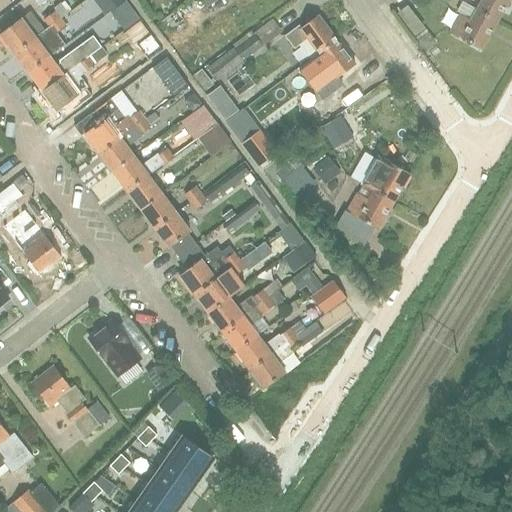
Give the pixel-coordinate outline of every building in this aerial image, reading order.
[(417,0),(407,0),(404,4),(426,28),(436,19),(417,0)] [(480,0),(476,8),(497,20),(508,0),(480,0)] [(43,19),(49,27),(62,18),(69,13),(68,12),(70,10),(64,1),(61,3),(61,2),(53,7),(55,10),(43,19)] [(497,20),(476,8),(470,19),(459,13),(449,30),(481,48),(497,20)] [(299,24),(284,35),(294,49),(297,47),(300,44),(311,59),(336,39),(317,15),(301,27),(299,24)] [(39,22),(29,28),(21,18),(0,34),(15,53),(31,40),(45,30),(39,22)] [(62,18),(49,27),(45,30),(31,40),(15,53),(29,71),(31,69),(50,56),(63,45),(55,34),(67,26),(62,18)] [(138,49),(151,40),(137,21),(124,29),(138,49)] [(433,37),(428,31),(418,39),(426,49),(431,45),(433,37)] [(231,70),(264,46),(254,33),(222,58),(231,70)] [(31,69),(29,71),(43,90),(91,53),(101,46),(93,35),(58,60),(60,62),(56,64),(50,56),(31,69)] [(308,61),(299,67),(320,93),(324,99),(345,83),(339,75),(354,63),(336,39),(311,59),(308,61)] [(91,53),(98,62),(108,55),(101,46),(91,53)] [(80,76),(98,62),(91,53),(43,90),(57,109),(59,107),(66,116),(92,96),(87,89),(89,87),(80,76)] [(167,56),(152,67),(163,81),(174,96),(188,85),(177,71),(167,56)] [(385,74),(389,87),(405,81),(400,69),(385,74)] [(365,91),(370,102),(390,93),(384,81),(365,91)] [(97,124),(85,132),(99,152),(119,137),(133,127),(145,117),(140,110),(130,117),(128,114),(124,116),(110,98),(89,114),(97,124)] [(220,113),(225,119),(239,109),(234,102),(220,113)] [(145,117),(151,126),(159,119),(153,111),(145,117)] [(323,127),(334,147),(353,136),(341,116),(323,127)] [(151,126),(145,117),(133,127),(139,135),(151,126)] [(217,123),(207,131),(220,149),(230,141),(217,123)] [(262,129),(245,141),(261,163),(277,151),(262,129)] [(133,155),(122,139),(119,137),(99,152),(113,171),(133,155)] [(133,155),(113,171),(127,189),(172,155),(167,148),(152,159),(151,157),(141,165),(133,155)] [(278,186),(303,166),(289,148),(288,149),(288,148),(263,168),(278,186)] [(363,183),(373,188),(394,200),(410,173),(379,155),(363,183)] [(326,156),(312,168),(324,183),(339,172),(326,156)] [(243,164),(205,193),(212,202),(250,173),(243,164)] [(161,193),(148,175),(127,189),(141,208),(161,193)] [(258,197),(267,191),(259,179),(250,186),(258,197)] [(188,202),(201,192),(196,185),(183,195),(188,202)] [(394,200),(373,188),(368,198),(357,192),(347,209),(379,227),(394,200)] [(272,218),(282,210),(268,191),(260,198),(257,200),(272,218)] [(201,192),(188,202),(195,211),(208,201),(201,192)] [(175,212),(161,193),(141,208),(155,227),(175,212)] [(255,201),(222,225),(229,234),(261,210),(255,201)] [(43,232),(35,238),(28,229),(33,225),(23,211),(21,212),(13,202),(0,211),(0,229),(0,230),(3,228),(12,240),(14,239),(21,248),(40,272),(62,255),(43,232)] [(175,212),(155,227),(169,246),(170,246),(178,256),(187,250),(196,243),(188,232),(189,231),(182,221),(175,212)] [(291,222),(278,231),(286,242),(299,233),(291,222)] [(315,256),(304,240),(281,257),(292,273),(315,256)] [(240,258),(234,251),(225,258),(223,254),(207,266),(202,259),(205,256),(196,243),(187,250),(178,256),(186,268),(180,273),(194,292),(217,275),(235,262),(240,258)] [(217,275),(194,292),(208,311),(229,295),(244,284),(237,275),(247,267),(241,259),(240,258),(235,262),(217,275)] [(313,281),(319,289),(329,281),(323,273),(313,281)] [(268,295),(222,330),(235,349),(257,333),(251,326),(266,315),(265,314),(298,290),(291,280),(268,296),(268,295)] [(263,289),(268,295),(278,288),(279,287),(274,281),(263,289)] [(0,304),(8,298),(0,286),(0,304)] [(236,305),(229,295),(208,311),(222,330),(268,295),(263,289),(253,297),(251,294),(236,305)] [(139,355),(111,320),(89,337),(116,373),(139,355)] [(297,336),(295,334),(249,367),(264,387),(285,371),(279,364),(294,353),(292,350),(303,342),(304,344),(323,330),(317,322),(297,336)] [(264,343),(257,333),(235,349),(249,367),(295,334),(290,327),(279,335),(278,333),(264,343)] [(149,371),(161,387),(173,378),(160,362),(149,371)] [(75,385),(71,388),(53,365),(31,382),(50,405),(56,400),(84,438),(100,425),(100,424),(110,417),(97,400),(87,408),(83,401),(86,399),(75,385)] [(176,388),(160,406),(169,415),(186,397),(176,388)] [(10,434),(0,421),(0,466),(5,463),(13,473),(34,456),(14,431),(10,434)] [(148,426),(142,432),(151,440),(157,434),(148,426)] [(142,432),(137,437),(145,446),(151,440),(142,432)] [(183,436),(172,451),(203,472),(213,457),(183,436)] [(172,451),(161,468),(191,489),(203,472),(172,451)] [(121,454),(115,459),(124,468),(129,462),(121,454)] [(115,459),(109,465),(118,474),(124,468),(115,459)] [(161,468),(149,484),(179,505),(191,489),(161,468)] [(102,490),(94,481),(88,487),(97,496),(102,490)] [(29,488),(13,502),(21,511),(53,511),(60,505),(42,483),(32,491),(29,488)] [(149,484),(137,501),(153,511),(174,511),(179,505),(149,484)] [(91,501),(97,496),(88,487),(82,493),(91,501)] [(153,511),(137,501),(129,511),(153,511)]
